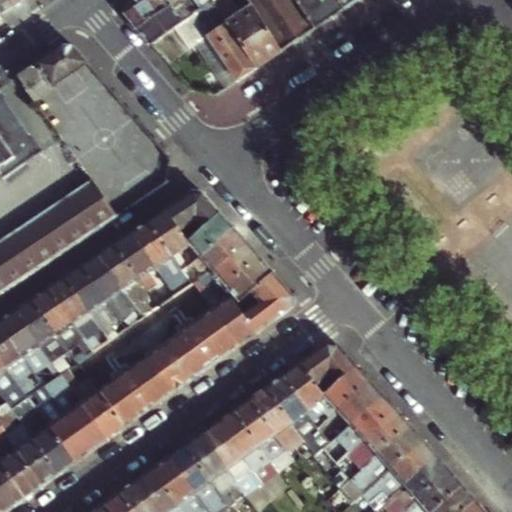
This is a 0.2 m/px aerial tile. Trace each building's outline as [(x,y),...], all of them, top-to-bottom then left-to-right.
[(0,0),(0,15),(14,5),(10,0),(0,0)] [(166,0),(127,0),(126,13),(139,28),(166,9),(162,3),(166,0)] [(179,0),(166,9),(139,28),(152,43),(199,10),(193,0),(179,0)] [(152,43),(162,55),(183,40),(190,49),(209,36),(239,80),(259,67),(214,0),(213,0),(205,6),(199,10),(152,43)] [(179,0),(166,0),(162,3),(166,9),(179,0)] [(193,0),(199,10),(205,6),(201,0),(193,0)] [(282,51),(253,9),(237,20),(223,0),(214,0),(259,67),(282,51)] [(297,0),(247,0),(253,9),(282,51),(317,28),(297,0)] [(339,0),(297,0),(317,28),(345,9),(339,0)] [(339,0),(345,9),(358,0),(339,0)] [(61,45),(19,75),(28,88),(39,79),(46,75),(54,86),(88,61),(76,47),(61,45)] [(39,79),(47,91),(54,86),(46,75),(39,79)] [(2,88),(0,89),(0,171),(4,178),(45,149),(2,88)] [(0,295),(119,216),(93,180),(0,241),(0,295)] [(190,241),(222,212),(205,193),(194,192),(167,210),(190,241)] [(190,241),(167,210),(150,221),(149,221),(176,257),(193,245),(190,241)] [(236,227),(222,212),(190,241),(193,245),(194,245),(204,257),(236,227)] [(176,257),(149,221),(133,233),(159,268),(175,290),(191,278),(187,272),(182,266),(176,257)] [(249,243),(236,227),(204,257),(191,269),(201,282),(216,270),(217,272),(249,243)] [(159,268),(133,233),(116,243),(142,279),(152,292),(159,287),(149,274),(159,268)] [(134,284),(142,279),(116,243),(100,254),(100,255),(125,290),(137,305),(145,299),(134,284)] [(220,276),(227,283),(262,258),(249,243),(217,272),(216,270),(201,282),(197,285),(206,298),(211,295),(215,292),(219,289),(213,282),(220,276)] [(117,295),(125,290),(100,255),(83,266),(109,301),(121,317),(129,312),(117,295)] [(262,258),(227,283),(233,290),(238,296),(233,300),(236,304),(276,273),(262,258)] [(191,269),(187,263),(182,266),(187,272),(191,269)] [(102,305),(109,301),(83,266),(66,277),(92,312),(109,336),(117,330),(112,323),(114,322),(102,305)] [(296,295),(276,273),(236,304),(257,333),(295,307),(296,295)] [(66,277),(49,288),(80,330),(96,352),(104,346),(84,318),(92,312),(66,277)] [(80,330),(49,288),(33,299),(59,334),(64,341),(80,330)] [(233,290),(226,296),(229,300),(232,298),(233,300),(238,296),(233,290)] [(206,298),(215,310),(241,345),(257,333),(236,304),(233,300),(232,298),(229,300),(223,304),(217,296),(214,298),(211,295),(206,298)] [(16,310),(41,345),(54,363),(62,357),(50,340),(59,334),(33,299),(16,310)] [(142,312),(146,318),(146,317),(152,314),(148,308),(142,312)] [(0,320),(0,323),(36,373),(40,378),(45,375),(42,370),(45,368),(32,352),(36,349),(41,345),(16,310),(0,320)] [(215,310),(198,321),(225,357),(241,345),(215,310)] [(134,319),(129,312),(121,317),(126,324),(134,319)] [(146,318),(142,312),(137,315),(141,321),(146,318)] [(225,357),(198,321),(182,333),(208,368),(225,357)] [(0,323),(0,356),(19,382),(20,384),(36,373),(0,323)] [(166,345),(192,380),(208,368),(182,333),(166,345)] [(329,343),(301,364),(327,393),(358,365),(339,344),(329,343)] [(149,356),(176,392),(192,380),(166,345),(149,356)] [(48,366),(36,349),(32,352),(45,368),(48,366)] [(0,392),(2,394),(19,382),(0,356),(0,392)] [(149,356),(133,368),(159,404),(176,392),(149,356)] [(66,363),(62,357),(54,363),(58,369),(66,363)] [(63,375),(68,382),(76,376),(74,374),(83,368),(79,363),(63,375)] [(285,375),(310,411),(326,394),(327,393),(301,364),(285,375)] [(371,380),(358,365),(327,393),(326,394),(339,409),(371,380)] [(133,368),(116,380),(143,416),(159,404),(133,368)] [(46,386),(67,415),(93,451),(109,440),(83,404),(68,382),(63,375),(46,386)] [(317,421),(310,411),(285,375),(268,387),(299,431),(301,433),(317,421)] [(30,398),(46,386),(41,379),(25,391),(25,392),(30,398)] [(100,392),(126,428),(143,416),(116,380),(100,392)] [(371,380),(339,409),(320,425),(316,428),(323,436),(326,440),(329,437),(324,431),(332,425),(344,415),(352,424),(385,395),(371,380)] [(19,382),(2,394),(8,404),(13,401),(25,392),(25,391),(20,384),(19,382)] [(299,431),(268,387),(251,399),(283,443),(299,431)] [(83,404),(109,440),(126,428),(100,392),(83,404)] [(47,394),(33,403),(41,412),(42,415),(55,406),(47,394)] [(352,424),(341,434),(325,448),(338,463),(398,410),(385,395),(352,424)] [(251,399),(235,411),(270,460),(287,448),(283,443),(251,399)] [(8,404),(13,409),(17,406),(13,401),(8,404)] [(41,412),(33,403),(25,408),(33,418),(41,412)] [(0,417),(6,414),(13,409),(8,404),(0,409),(0,417)] [(34,439),(61,475),(77,463),(51,427),(43,433),(33,418),(25,408),(21,412),(17,406),(13,409),(17,414),(34,439)] [(10,419),(17,414),(13,409),(6,414),(10,419)] [(352,478),(367,465),(411,425),(398,410),(338,463),(346,472),(352,478)] [(270,460),(235,411),(219,422),(253,470),(255,472),(262,483),(278,471),(276,467),(270,460)] [(17,430),(10,419),(6,414),(0,417),(0,424),(8,436),(17,430)] [(67,415),(51,427),(77,463),(93,451),(67,415)] [(341,434),(352,424),(344,415),(332,425),(341,434)] [(203,434),(228,470),(237,482),(253,470),(219,422),(203,434)] [(0,458),(2,462),(28,498),(45,486),(19,450),(8,436),(0,424),(0,458)] [(411,425),(367,465),(374,472),(385,461),(392,469),(425,440),(411,425)] [(203,434),(186,446),(217,489),(225,500),(230,507),(236,503),(231,497),(234,495),(220,476),(228,470),(203,434)] [(34,439),(19,450),(45,486),(61,475),(34,439)] [(378,508),(438,455),(425,440),(392,469),(365,493),(378,508)] [(310,446),(306,441),(301,445),(305,450),(310,446)] [(186,446),(170,458),(200,501),(217,489),(186,446)] [(287,448),(270,460),(276,467),(292,455),(287,448)] [(451,470),(438,455),(378,508),(378,509),(381,511),(388,511),(412,491),(419,498),(451,470)] [(200,501),(170,458),(154,469),(184,511),(187,511),(201,502),(200,501)] [(2,462),(0,463),(0,493),(12,510),(28,498),(2,462)] [(159,511),(184,511),(154,469),(137,481),(159,511)] [(433,511),(464,485),(451,470),(419,498),(403,511),(433,511)] [(262,483),(255,472),(247,478),(249,482),(254,489),(262,483)] [(134,511),(159,511),(137,481),(121,493),(134,511)] [(246,495),(254,489),(249,482),(241,488),(246,495)] [(462,511),(477,500),(464,485),(433,511),(462,511)] [(0,511),(8,511),(12,510),(0,493),(0,511)] [(134,511),(121,493),(105,505),(110,511),(134,511)] [(225,500),(209,511),(223,511),(230,508),(230,507),(225,500)] [(487,511),(477,500),(462,511),(487,511)]
